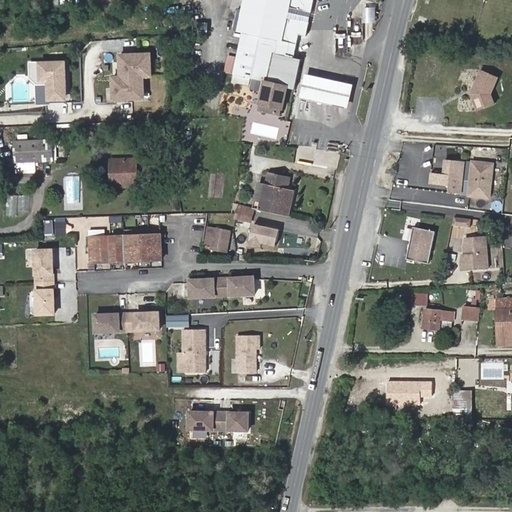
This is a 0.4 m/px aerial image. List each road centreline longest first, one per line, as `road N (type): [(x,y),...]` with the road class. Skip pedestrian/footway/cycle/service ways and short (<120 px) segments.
road 1 (secondary): [(287,511),(376,126)]
road 2 (unclassified): [(376,126),(511,133)]
road 3 (secondary): [(376,126),(403,2)]
